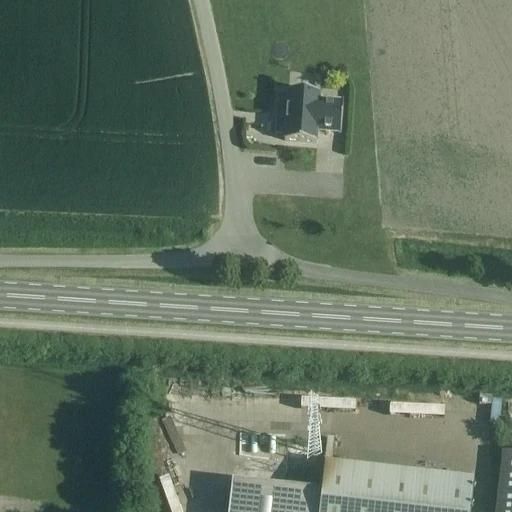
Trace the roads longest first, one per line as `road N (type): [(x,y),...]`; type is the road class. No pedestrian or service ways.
road 1 (unclassified): [(511,299),(322,274),(251,254),(0,262)]
road 2 (primary): [(0,296),(511,330)]
